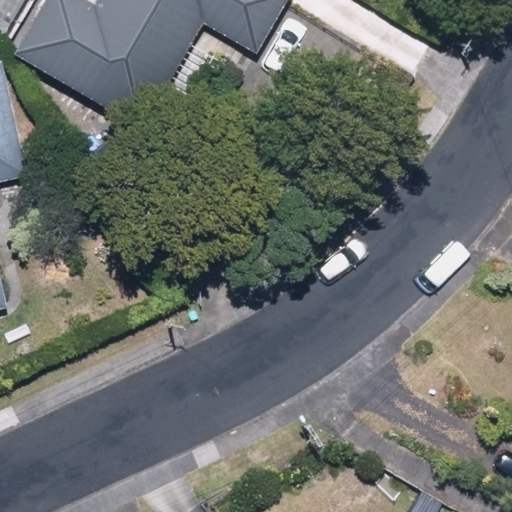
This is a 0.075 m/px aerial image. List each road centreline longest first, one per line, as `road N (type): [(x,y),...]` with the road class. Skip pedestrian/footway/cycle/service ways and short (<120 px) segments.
road 1 (residential): [(511,124),(423,232),(239,368),(0,483)]
road 2 (unknown): [(511,84),(391,0)]
